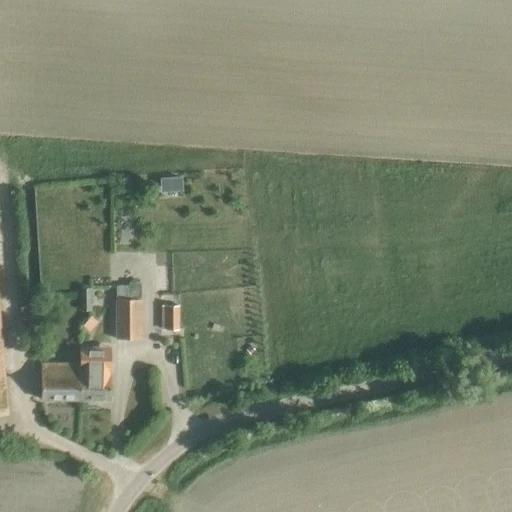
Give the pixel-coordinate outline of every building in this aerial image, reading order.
[(117,299),(117,339),(142,339),(142,299),(141,299),(141,286),(117,286),(117,299)] [(82,311),(93,310),(91,287),(81,287),(82,311)] [(179,305),(162,305),(162,329),(179,329),(179,305)] [(78,347),(78,352),(80,352),(80,399),(110,399),(111,347),(78,347)] [(80,352),(78,352),(78,363),(43,362),(42,398),(80,399),(80,352)]
